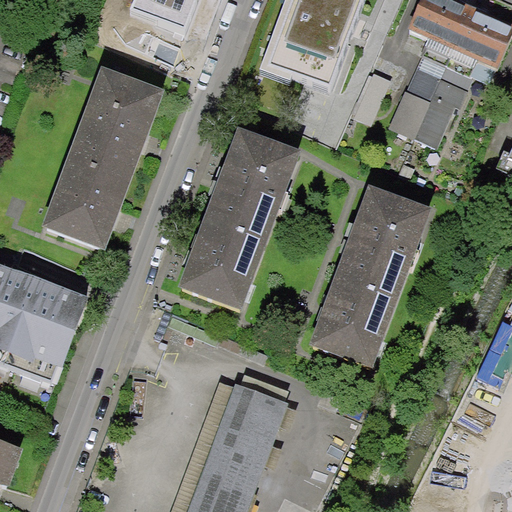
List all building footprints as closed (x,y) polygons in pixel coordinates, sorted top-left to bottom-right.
[(188,17),(149,0),(109,0),(96,31),(168,63),(188,17)] [(286,0),(284,6),(330,25),(297,109),(342,126),(386,14),(361,5),(363,0),(286,0)] [(511,53),(511,33),(437,0),(431,0),(415,37),(430,43),(390,132),(441,154),(473,82),(495,92),(511,53)] [(165,87),(102,64),(43,225),(107,248),(165,87)] [(393,89),(369,79),(356,111),(380,121),(393,89)] [(301,148),(238,124),(179,284),(243,308),(301,148)] [(434,216),(371,191),(313,356),(377,376),(434,216)] [(90,304),(0,269),(0,353),(62,377),(90,304)] [(270,360),(173,318),(168,330),(265,372),(270,360)] [(252,511),(290,416),(219,387),(174,511),(252,511)] [(0,511),(3,511),(24,458),(0,449),(0,511)]
